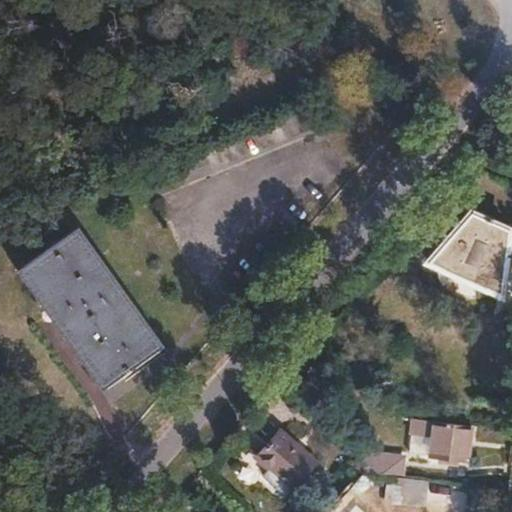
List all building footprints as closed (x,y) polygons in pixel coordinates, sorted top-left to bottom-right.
[(469,212),(427,262),(500,294),(508,230),(469,212)] [(73,228),(20,266),(106,385),(159,348),(73,228)] [(411,417),(410,432),(430,434),(428,454),(437,455),(437,460),(456,463),(456,458),(466,459),(471,424),(411,417)] [(277,432),(254,459),(290,490),(313,464),(277,432)] [(410,432),(408,452),(428,454),(430,434),(410,432)] [(379,458),(377,473),(397,475),(399,460),(379,458)]
